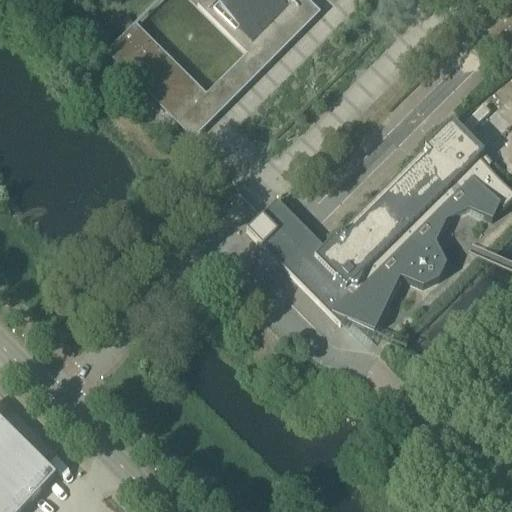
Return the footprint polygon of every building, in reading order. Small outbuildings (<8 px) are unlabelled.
[(197,7),(196,8),(242,55),(247,59),(248,58),(245,56),(294,7),(296,9),(297,8),(289,0),(209,0),(199,10),(197,7)] [(486,20),(485,20),(473,32),(502,62),(501,63),(508,71),(511,67),(511,4),(507,0),(505,0),(492,13),(496,17),(489,24),(486,20)] [(119,28),(126,35),(133,28),(126,21),(119,28)] [(133,28),(119,43),(135,58),(121,72),(135,85),(177,128),(191,114),(191,115),(205,101),(200,96),(169,65),(170,65),(133,28)] [(248,232),(245,235),(339,330),(345,325),(357,331),(372,338),(373,337),(388,305),(391,298),(398,283),(421,294),(437,286),(444,271),(441,263),(441,264),(433,248),(444,226),(467,215),(483,223),(490,227),(497,212),(501,213),(500,213),(502,214),(511,204),(511,199),(486,173),(489,168),(490,167),(482,159),(456,132),(450,127),(423,154),(387,190),(323,253),(303,234),(275,205),(248,232)] [(0,427),(0,511),(24,511),(30,506),(53,481),(37,465),(0,427)]
